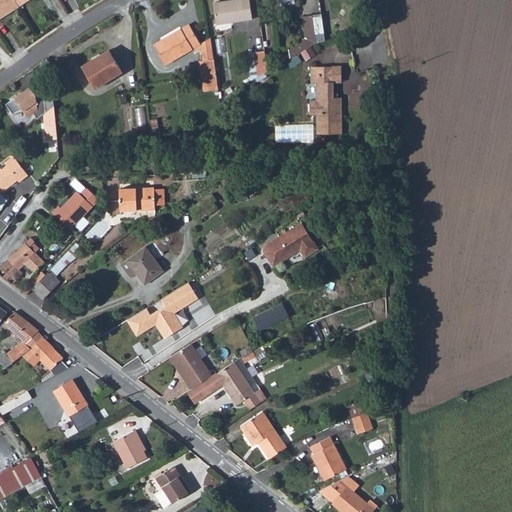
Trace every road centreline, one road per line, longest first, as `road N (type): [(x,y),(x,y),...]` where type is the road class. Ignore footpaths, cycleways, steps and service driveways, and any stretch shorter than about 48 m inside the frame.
road 1 (residential): [(289,511),(35,316)]
road 2 (residential): [(125,0),(0,81)]
